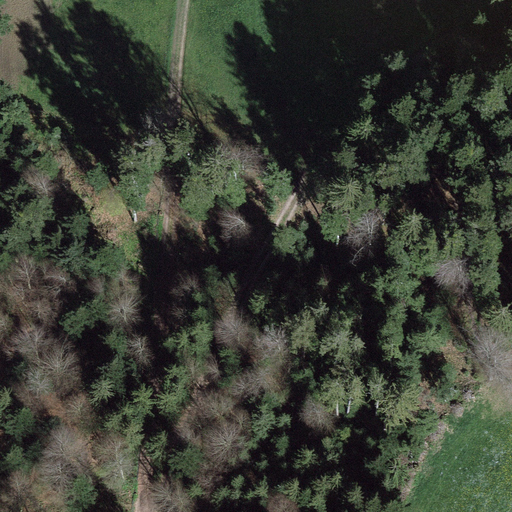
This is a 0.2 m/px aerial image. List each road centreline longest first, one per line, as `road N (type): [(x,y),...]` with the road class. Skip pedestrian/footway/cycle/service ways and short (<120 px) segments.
road 1 (track): [(184,0),(144,511)]
road 2 (track): [(149,511),(249,277),(313,152)]
